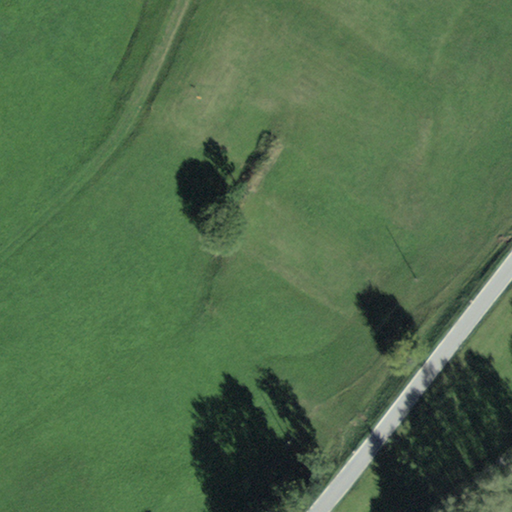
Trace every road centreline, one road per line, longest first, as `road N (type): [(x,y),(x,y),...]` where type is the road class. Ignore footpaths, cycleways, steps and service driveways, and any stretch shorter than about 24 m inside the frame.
road 1 (track): [(180,0),(104,158),(0,259)]
road 2 (residential): [(511,269),(318,511)]
